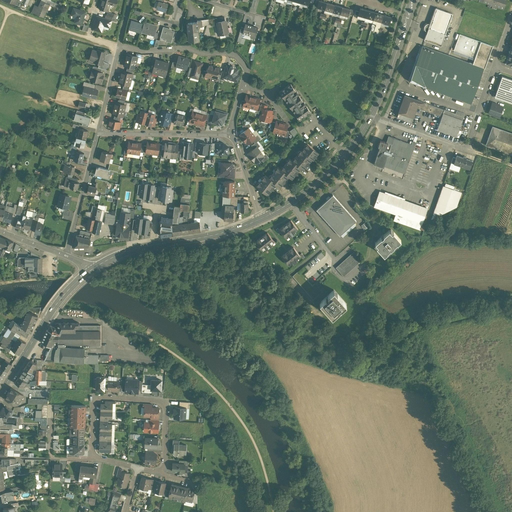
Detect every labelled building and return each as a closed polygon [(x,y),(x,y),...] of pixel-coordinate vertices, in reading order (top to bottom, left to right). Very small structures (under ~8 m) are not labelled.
[(102,0),(99,8),(108,11),(110,3),(116,5),(117,0),(102,0)] [(46,3),(41,1),(38,8),(34,7),(32,12),(44,17),(47,9),(48,10),(50,5),(49,4),(46,3)] [(163,3),(158,1),(158,2),(156,8),(166,11),(168,4),(163,3)] [(326,3),(318,1),(316,7),(324,10),(326,3)] [(334,5),(326,3),(324,10),(332,12),(334,5)] [(342,7),(334,5),(332,12),(340,14),(342,7)] [(350,9),(342,7),(340,14),(348,16),(350,9)] [(86,12),(74,8),(72,14),(77,15),(74,23),(82,25),(86,12)] [(367,10),(359,8),(358,12),(357,15),(365,17),(367,10)] [(452,14),(436,8),(430,24),(428,28),(445,34),(452,14)] [(375,12),(367,10),(365,17),(373,20),(375,12)] [(383,15),(375,12),(373,20),(381,22),(383,15)] [(391,17),(383,15),(381,22),(389,24),(391,17)] [(105,18),(98,16),(96,22),(95,22),(93,29),(102,32),(104,24),(110,26),(111,21),(105,18)] [(225,20),(217,22),(217,23),(220,35),(228,33),(225,20)] [(381,22),(373,20),(373,22),(376,23),(375,24),(375,25),(376,26),(374,30),(378,32),(380,27),(381,22)] [(138,23),(131,21),(129,29),(141,33),(141,31),(143,24),(138,22),(138,23)] [(197,22),(187,23),(188,32),(198,31),(197,26),(197,22)] [(149,24),(144,23),(143,24),(141,31),(154,35),(154,32),(156,27),(149,25),(149,24)] [(258,28),(245,24),(244,28),(243,33),(251,36),(250,37),(255,39),(258,28)] [(168,28),(163,26),(160,36),(167,38),(166,41),(171,42),(174,31),(167,29),(168,28)] [(427,32),(424,40),(441,46),(445,34),(428,28),(427,32)] [(198,31),(188,32),(189,42),(199,41),(198,31)] [(493,46),(459,34),(454,50),(475,58),(482,60),(487,48),(491,49),(493,46)] [(422,46),(409,81),(471,104),(484,68),(473,64),(422,46)] [(482,60),(475,58),(473,64),(484,68),(485,68),(491,49),(487,48),(482,60)] [(97,50),(97,52),(93,50),(91,56),(92,58),(95,59),(94,61),(98,62),(98,63),(99,64),(102,64),(103,61),(103,60),(104,59),(105,58),(104,57),(105,52),(97,50)] [(135,56),(127,54),(125,60),(136,62),(137,57),(135,56)] [(189,60),(179,57),(177,63),(176,67),(177,67),(181,68),(181,67),(186,68),(189,60)] [(136,62),(125,60),(124,66),(127,66),(133,68),(135,68),(136,62)] [(162,62),(156,60),(153,71),(152,72),(159,74),(162,62)] [(108,64),(103,61),(102,64),(99,64),(98,68),(102,69),(107,70),(108,64)] [(202,63),(195,61),(193,68),(190,76),(191,76),(197,77),(199,76),(202,63)] [(168,63),(162,62),(159,74),(165,76),(168,63)] [(214,67),(208,65),(206,71),(205,76),(211,78),(214,67)] [(230,67),(226,67),(225,72),(223,77),(225,78),(237,81),(238,76),(235,75),(237,70),(234,69),(234,68),(233,67),(231,66),(230,67)] [(220,68),(214,67),(211,78),(216,80),(218,74),(220,68)] [(101,72),(93,70),(93,71),(93,73),(91,72),(90,78),(91,78),(90,80),(100,83),(100,81),(101,81),(103,76),(102,75),(102,73),(101,72)] [(126,72),(122,71),(120,77),(131,80),(132,74),(126,72)] [(511,79),(502,76),(495,97),(511,102),(511,79)] [(131,80),(120,77),(119,83),(124,84),(130,86),(130,85),(131,80)] [(291,84),(279,92),(300,121),(311,112),(305,104),(306,104),(305,104),(304,102),(298,94),(296,92),(297,92),(296,92),(291,84)] [(95,90),(86,87),(86,88),(84,87),(82,95),(96,98),(98,90),(95,90)] [(122,90),(118,89),(116,97),(125,99),(127,91),(122,90)] [(253,97),(246,95),(244,101),(243,106),(250,108),(253,97)] [(419,101),(405,96),(397,118),(411,123),(419,101)] [(260,99),(253,97),(250,108),(256,110),(257,110),(258,105),(260,99)] [(444,110),(419,101),(416,108),(442,117),(442,116),(440,116),(442,110),(444,111),(444,110)] [(117,103),(115,102),(114,108),(124,111),(126,105),(124,105),(117,103)] [(502,107),(492,103),(489,113),(499,117),(502,107)] [(124,111),(114,108),(112,114),(115,115),(121,116),(123,117),(124,111)] [(266,109),(263,108),(263,111),(262,114),(262,116),(261,119),(268,121),(269,121),(271,114),(272,111),(266,109)] [(455,114),(444,110),(444,111),(442,110),(440,116),(442,116),(442,117),(437,130),(456,136),(463,116),(455,114)] [(148,113),(141,111),(140,114),(138,121),(138,122),(145,124),(148,113)] [(165,113),(162,112),(159,123),(162,124),(165,125),(167,125),(168,120),(170,114),(169,111),(165,113)] [(193,112),(193,111),(191,116),(190,122),(196,124),(199,113),(193,112)] [(226,114),(215,111),(214,115),(212,122),(217,123),(216,124),(219,125),(220,123),(222,122),(223,122),(226,114)] [(155,115),(148,113),(145,124),(152,126),(152,125),(154,118),(155,115)] [(177,113),(175,118),(174,123),(182,126),(184,115),(177,113)] [(206,115),(199,113),(196,124),(203,126),(205,120),(206,115)] [(89,124),(91,118),(84,116),(76,114),(74,120),(82,122),(89,124)] [(113,120),(110,120),(108,126),(119,129),(121,122),(119,122),(113,120)] [(282,123),(276,121),(276,123),(274,129),(273,132),(279,134),(282,123)] [(288,125),(282,123),(279,134),(284,135),(285,135),(286,130),(288,125)] [(511,133),(493,126),(486,145),(511,154),(511,133)] [(245,130),(240,134),(243,139),(252,133),(248,128),(245,130)] [(88,131),(80,129),(79,134),(77,133),(77,137),(86,139),(88,131)] [(252,133),(243,139),(247,144),(253,141),(256,138),(255,137),(252,133)] [(389,136),(386,142),(380,140),(378,146),(380,147),(374,165),(383,168),(383,167),(384,166),(385,167),(405,174),(416,142),(413,141),(412,144),(389,136)] [(86,139),(77,137),(76,140),(77,141),(76,145),(77,146),(84,147),(86,139)] [(192,151),(193,143),(185,142),(184,150),(183,158),(191,159),(191,157),(192,151)] [(208,144),(199,143),(198,151),(198,153),(207,154),(208,144)] [(219,155),(228,155),(228,147),(223,144),(216,143),(215,149),(215,153),(219,153),(219,155)] [(318,153),(307,144),(302,150),(302,151),(312,159),(313,159),(315,157),(317,157),(316,155),(318,153)] [(253,149),(248,153),(252,158),(260,152),(257,148),(257,147),(253,149)] [(292,161),(301,168),(303,170),(307,165),(309,165),(309,163),(312,159),(302,151),(302,150),(301,150),(292,161)] [(84,153),(76,151),(75,151),(73,160),(82,162),(84,153)] [(111,154),(103,151),(100,160),(109,163),(111,154)] [(260,152),(252,158),(255,163),(261,159),(264,157),(263,156),(260,152)] [(463,157),(457,155),(456,158),(454,164),(469,169),(472,161),(466,158),(466,157),(463,156),(463,157)] [(292,161),(290,159),(281,170),(289,176),(292,179),(295,174),(298,174),(297,172),(301,168),(292,161)] [(232,163),(221,163),(221,173),(227,173),(227,175),(233,175),(233,172),(233,166),(232,166),(232,163)] [(69,165),(65,164),(64,172),(73,174),(75,167),(69,165)] [(108,169),(100,167),(99,169),(96,168),(94,174),(109,179),(111,170),(108,169)] [(281,170),(278,167),(269,178),(276,184),(280,187),(283,183),(286,182),(285,180),(289,176),(281,170)] [(269,178),(265,175),(256,186),(267,195),(272,189),(274,189),(273,187),(276,184),(269,178)] [(105,181),(96,179),(95,182),(100,183),(100,188),(106,190),(107,185),(104,184),(105,181)] [(77,182),(71,181),(70,187),(77,189),(79,183),(77,182)] [(235,181),(224,181),(224,185),(222,185),(222,192),(224,192),(223,196),(234,196),(235,181)] [(140,197),(146,198),(148,184),(142,183),(142,185),(140,194),(140,197)] [(154,185),(148,184),(146,198),(152,199),(153,196),(154,187),(154,185)] [(444,186),(443,185),(431,220),(456,207),(461,192),(453,189),(444,186)] [(94,187),(89,186),(87,193),(95,195),(97,189),(97,187),(94,187)] [(158,200),(165,201),(167,187),(163,186),(162,188),(160,188),(160,189),(159,197),(158,200)] [(165,201),(171,202),(172,199),(173,191),(173,189),(171,189),(171,187),(167,187),(165,201)] [(427,209),(396,198),(397,197),(394,196),(394,197),(379,192),(374,207),(396,214),(394,220),(420,229),(424,230),(425,227),(421,225),(427,209)] [(67,196),(61,194),(59,202),(60,202),(59,206),(65,208),(68,209),(70,201),(66,200),(67,196)] [(356,221),(333,195),(317,210),(340,236),(356,221)] [(223,196),(222,204),(226,205),(234,205),(237,205),(237,203),(238,197),(234,196),(223,196)] [(189,204),(181,203),(181,206),(180,209),(184,210),(184,217),(188,218),(189,204)] [(233,221),(234,205),(226,205),(224,220),(233,221)] [(10,208),(6,207),(2,220),(6,221),(10,222),(13,214),(9,212),(10,208)] [(94,213),(91,212),(90,218),(87,229),(93,230),(95,220),(96,213),(94,213)] [(121,225),(117,224),(117,228),(116,235),(127,236),(129,226),(130,217),(129,217),(130,214),(129,214),(123,213),(121,225)] [(22,221),(18,220),(15,228),(22,229),(26,217),(26,216),(23,215),(22,221)] [(32,218),(26,217),(22,229),(29,231),(32,219),(32,218)] [(135,232),(141,233),(143,219),(136,218),(136,220),(135,228),(135,232)] [(150,220),(143,219),(141,233),(148,234),(148,231),(149,222),(150,220)] [(100,221),(95,220),(93,230),(92,232),(99,234),(102,221),(100,221)] [(291,220),(279,229),(281,232),(286,238),(291,235),(292,236),(294,234),(293,233),(298,229),(291,220)] [(43,224),(38,222),(35,232),(40,234),(43,224)] [(172,224),(161,222),(160,231),(161,231),(171,232),(172,226),(172,224)] [(194,223),(188,224),(189,232),(201,231),(200,222),(194,223)] [(178,225),(172,226),(173,235),(189,232),(188,224),(183,225),(178,225)] [(162,236),(173,235),(172,226),(171,232),(161,231),(162,236)] [(381,238),(374,244),(384,256),(401,240),(391,229),(384,235),(384,236),(381,238)] [(86,232),(81,231),(79,237),(90,239),(92,233),(86,232)] [(267,233),(255,242),(258,245),(262,251),(267,247),(268,248),(270,247),(269,246),(274,242),(267,233)] [(79,237),(77,236),(74,247),(89,247),(90,239),(79,237)] [(13,241),(7,239),(4,246),(6,247),(10,249),(13,241)] [(299,255),(293,247),(281,256),(288,265),(293,262),(294,263),(296,261),(295,260),(300,256),(299,255)] [(41,257),(31,252),(31,258),(25,257),(25,267),(25,269),(28,269),(28,270),(37,270),(38,273),(40,273),(41,257)] [(354,252),(336,268),(343,277),(362,261),(354,252)] [(317,296),(297,272),(292,277),(313,300),(317,296)] [(346,304),(333,290),(319,303),(332,317),(346,304)] [(27,312),(23,323),(21,322),(20,326),(30,332),(31,333),(38,316),(29,312),(27,312)] [(20,326),(15,322),(12,326),(13,327),(11,330),(12,330),(15,332),(16,329),(27,336),(30,332),(20,326)] [(51,346),(44,360),(47,360),(84,363),(84,358),(87,358),(87,355),(88,350),(85,350),(85,346),(92,346),(101,346),(101,325),(75,325),(75,323),(59,323),(57,328),(50,325),(48,330),(57,334),(51,346)] [(48,330),(47,329),(41,342),(51,346),(57,334),(48,330)] [(12,330),(7,338),(10,340),(12,339),(16,332),(15,332),(12,330)] [(7,338),(4,336),(1,342),(3,343),(7,346),(9,342),(10,340),(7,338)] [(26,343),(17,337),(15,339),(17,340),(16,342),(15,343),(22,348),(26,343)] [(14,344),(13,346),(11,345),(9,348),(19,354),(22,348),(15,343),(14,344)] [(98,355),(87,355),(87,358),(87,363),(98,364),(98,355)] [(2,364),(0,367),(7,371),(11,364),(5,360),(2,364)] [(29,360),(24,368),(32,373),(32,372),(33,369),(33,368),(34,368),(36,364),(32,361),(30,361),(29,360)] [(32,373),(24,368),(22,372),(18,377),(26,382),(32,373)] [(26,382),(18,377),(15,382),(23,387),(26,382)] [(105,377),(97,377),(97,379),(96,388),(96,390),(104,390),(104,389),(107,389),(108,382),(104,382),(105,377)] [(150,390),(151,390),(161,391),(162,380),(151,379),(151,385),(150,390)] [(138,381),(126,380),(125,392),(129,392),(130,391),(133,392),(137,393),(138,389),(138,381)] [(116,381),(108,381),(108,382),(107,389),(107,390),(119,391),(119,385),(116,385),(116,381)] [(12,387),(5,398),(14,404),(18,404),(24,395),(12,387)] [(6,406),(5,408),(3,406),(0,411),(0,416),(2,416),(7,417),(9,414),(9,415),(10,415),(10,414),(11,415),(12,413),(12,414),(13,411),(12,411),(13,410),(6,406)] [(151,408),(145,407),(145,408),(145,415),(148,415),(148,416),(151,416),(158,417),(159,412),(157,412),(157,408),(151,408)] [(174,418),(185,419),(186,408),(179,408),(175,407),(175,409),(174,409),(173,413),(174,413),(174,418)] [(153,423),(149,423),(146,422),(145,425),(144,426),(144,428),(145,429),(145,431),(158,432),(158,426),(153,425),(153,423)] [(84,427),(71,426),(71,435),(84,435),(84,431),(85,430),(85,427),(84,427)] [(7,434),(0,433),(0,436),(2,437),(2,444),(8,444),(9,444),(10,434),(7,434)] [(84,435),(71,435),(70,439),(73,439),(73,444),(84,445),(84,440),(83,440),(84,435)] [(158,439),(146,438),(146,440),(145,440),(144,442),(144,443),(145,444),(146,445),(146,447),(148,448),(148,447),(153,448),(153,446),(157,446),(158,445),(158,443),(158,442),(158,439)] [(73,444),(71,444),(70,445),(70,447),(71,448),(71,453),(70,453),(79,454),(82,454),(84,452),(84,445),(73,444)] [(186,445),(179,445),(179,447),(174,447),(173,449),(172,451),(172,453),(174,455),(177,456),(178,454),(181,454),(182,455),(186,455),(186,451),(185,450),(185,449),(186,449),(186,445)] [(146,454),(145,462),(149,462),(149,463),(156,463),(156,458),(156,454),(153,454),(146,454)] [(10,458),(2,459),(2,461),(2,464),(0,463),(0,465),(0,466),(7,465),(10,465),(10,464),(10,458)] [(179,464),(173,463),(172,471),(177,472),(177,473),(181,473),(181,472),(184,472),(185,466),(185,464),(179,464)] [(59,464),(53,464),(53,476),(60,476),(62,476),(62,472),(62,466),(59,466),(59,464)] [(94,468),(81,466),(80,470),(79,469),(78,472),(80,472),(79,475),(84,475),(91,476),(96,477),(98,467),(94,466),(94,468)] [(15,469),(12,469),(7,469),(9,477),(16,476),(15,469)] [(123,472),(120,471),(119,476),(117,485),(125,487),(127,481),(129,473),(124,472),(123,472)] [(150,479),(142,477),(139,488),(147,489),(150,479)] [(165,483),(157,481),(155,488),(155,491),(162,493),(165,483)] [(187,488),(172,484),(169,497),(173,498),(174,497),(179,499),(180,500),(184,501),(185,500),(187,488)] [(194,490),(187,488),(185,500),(188,501),(188,500),(192,500),(194,490)] [(5,492),(0,492),(0,500),(15,499),(14,494),(13,490),(10,491),(5,492)] [(121,494),(112,491),(111,496),(109,504),(110,504),(112,504),(114,498),(119,499),(121,494)]
